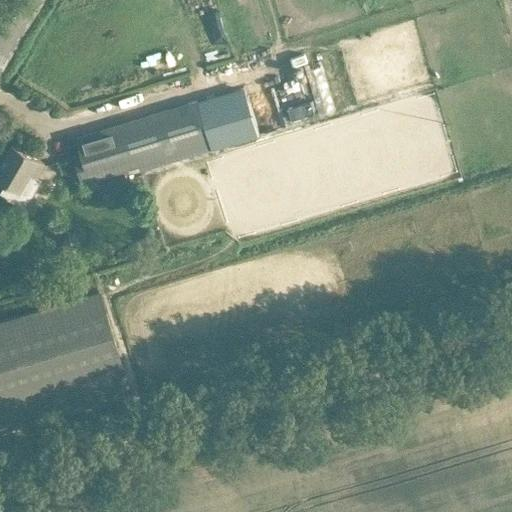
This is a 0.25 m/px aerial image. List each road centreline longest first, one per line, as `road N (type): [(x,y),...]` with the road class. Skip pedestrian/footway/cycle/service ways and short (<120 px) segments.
road 1 (track): [(237,413),(511,331)]
road 2 (unclassified): [(0,486),(237,413)]
road 3 (unknown): [(0,77),(72,116),(201,94)]
